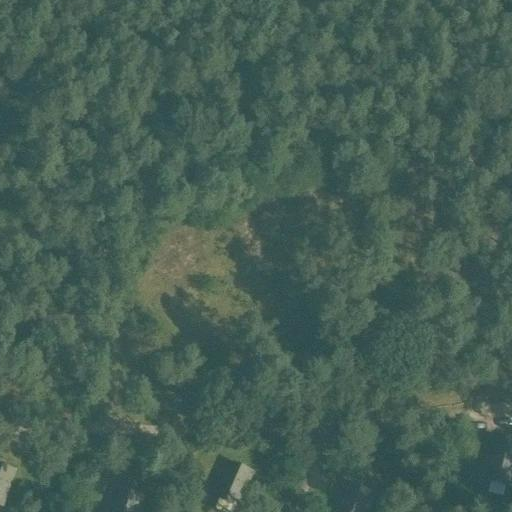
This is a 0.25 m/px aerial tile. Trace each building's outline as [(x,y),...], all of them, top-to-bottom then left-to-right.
[(509,486),(511,474),(511,446),(497,443),(488,481),(509,486)] [(238,508),(254,472),(230,463),(216,498),(238,508)] [(0,508),(3,509),(17,470),(0,465),(0,508)] [(364,511),(372,494),(351,484),(340,511),(364,511)] [(139,511),(144,496),(118,488),(111,511),(139,511)]
